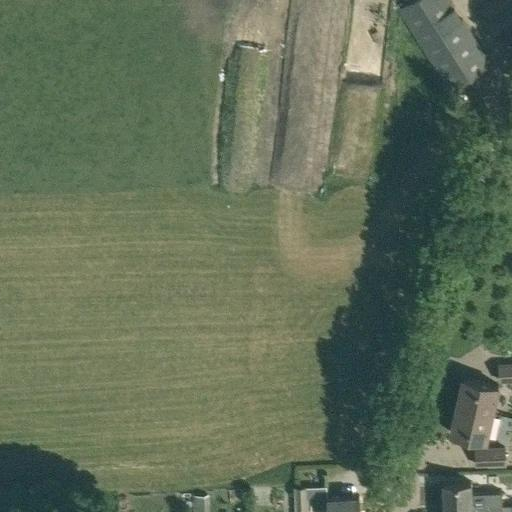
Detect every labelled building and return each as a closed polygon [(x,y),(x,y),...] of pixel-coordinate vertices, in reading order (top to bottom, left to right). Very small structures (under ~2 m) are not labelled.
[(452,91),(492,65),(450,0),(415,0),(399,10),(452,91)] [(504,45),(511,39),(511,0),(488,0),(479,7),(504,45)] [(356,70),(379,69),(378,41),(354,42),(356,70)] [(499,381),(511,380),(511,362),(499,363),(499,381)] [(464,377),(457,405),(493,413),(499,385),(464,377)] [(487,441),(493,413),(457,405),(451,433),(487,441)] [(476,466),(507,464),(507,446),(475,448),(476,466)] [(444,508),(504,505),(503,490),(472,492),(471,482),(443,483),(444,508)] [(328,511),(360,511),(360,495),(328,497),(328,486),(297,487),(298,511),(306,511),(306,499),(312,499),(312,509),(329,509),(328,511)] [(196,511),(210,511),(210,494),(196,495),(196,511)]
